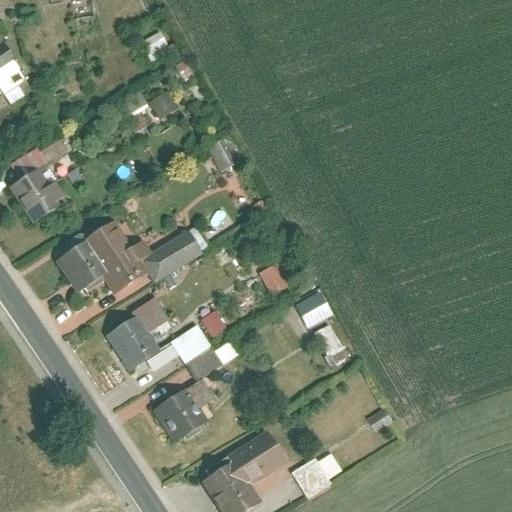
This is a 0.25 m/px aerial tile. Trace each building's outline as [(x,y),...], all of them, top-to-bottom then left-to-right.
[(139,43),(146,62),(166,55),(159,36),(139,43)] [(167,93),(147,104),(157,122),(177,110),(167,93)] [(225,141),(208,151),(220,172),(237,162),(225,141)] [(51,165),(13,186),(35,222),(71,200),(51,165)] [(120,221),(59,260),(80,293),(105,277),(118,293),(153,271),(120,221)] [(271,267),(257,276),(270,298),(284,289),(271,267)] [(199,321),(210,341),(227,331),(215,312),(199,321)] [(142,315),(111,334),(133,370),(164,348),(142,315)] [(312,333),(329,365),(349,354),(332,323),(312,333)] [(237,357),(229,342),(208,354),(194,329),(170,342),(193,382),(237,357)] [(191,388),(157,409),(178,442),(213,421),(191,388)] [(236,461),(206,480),(226,511),(251,511),(267,502),(255,484),(294,461),(272,431),(232,455),(236,461)] [(290,473),(303,501),(330,487),(326,480),(339,474),(329,454),(290,473)]
